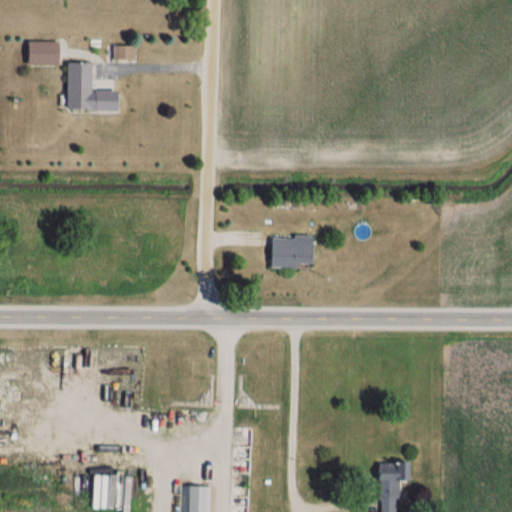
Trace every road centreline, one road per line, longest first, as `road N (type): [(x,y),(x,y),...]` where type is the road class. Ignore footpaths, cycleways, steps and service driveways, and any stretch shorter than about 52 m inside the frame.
road 1 (tertiary): [(511,320),(0,317)]
road 2 (residential): [(207,319),(212,0)]
